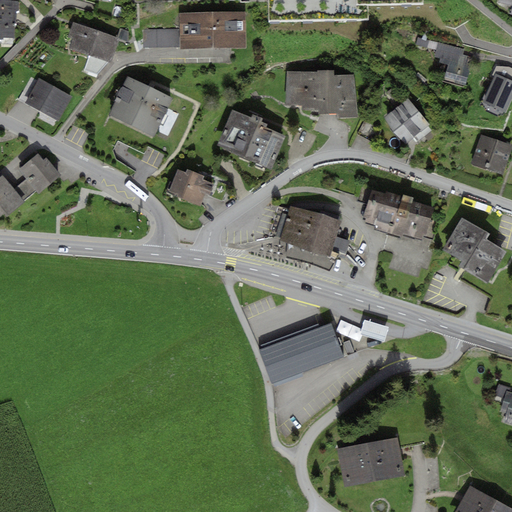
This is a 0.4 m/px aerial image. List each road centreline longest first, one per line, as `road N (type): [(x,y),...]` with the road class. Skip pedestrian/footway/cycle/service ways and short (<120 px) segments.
road 1 (residential): [(511,207),(384,162),(333,156),(287,175),(218,223),(205,260)]
road 2 (tertiary): [(463,333),(221,263)]
road 3 (residential): [(0,119),(141,195),(162,216),(163,255)]
road 4 (residential): [(221,263),(265,373),(276,444),(300,460)]
road 5 (residential): [(300,460),(329,417),(391,371),(450,360),(463,333)]
road 6 (tertiary): [(163,255),(0,241)]
